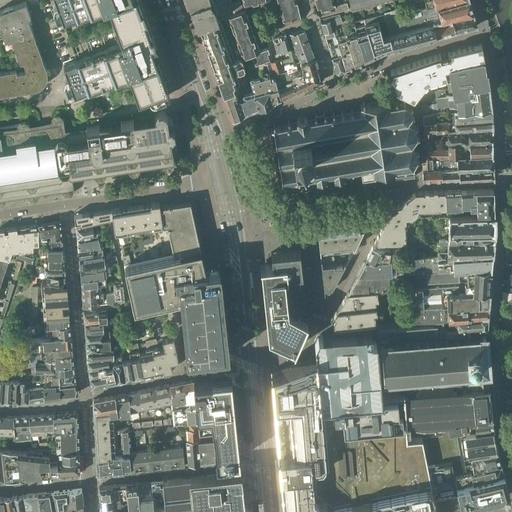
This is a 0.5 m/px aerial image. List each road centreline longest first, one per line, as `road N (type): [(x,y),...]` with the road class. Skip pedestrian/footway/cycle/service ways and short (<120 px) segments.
road 1 (residential): [(499,180),(493,361),(511,481)]
road 2 (residential): [(485,34),(381,65),(229,134),(209,125)]
road 3 (residential): [(82,396),(66,207)]
road 4 (residential): [(88,480),(259,463)]
road 5 (residential): [(82,396),(249,364)]
road 6 (residential): [(317,322),(377,214),(407,186)]
road 7 (residential): [(236,239),(305,237),(317,322)]
road 8 (residential): [(66,207),(217,179)]
road 9 (residential): [(31,0),(56,82),(45,93),(0,101)]
road 10 (residential): [(485,34),(499,180)]
road 11 (residential): [(209,125),(163,0)]
road 12 (residential): [(249,364),(236,239)]
